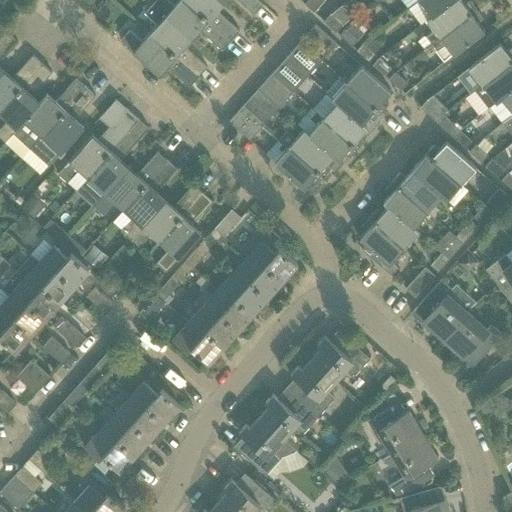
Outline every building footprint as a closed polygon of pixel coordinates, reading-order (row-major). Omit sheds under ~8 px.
[(167,0),(150,0),(153,2),(152,3),(192,39),(200,30),(222,50),(230,41),(185,0),(178,0),(173,5),(167,0)] [(224,3),(220,0),(185,0),(230,41),(239,31),(217,11),(224,3)] [(220,0),(224,3),(226,0),(238,0),(254,14),(263,4),(258,0),(220,0)] [(324,0),(308,0),(305,4),(314,12),(324,0)] [(419,0),(431,15),(432,16),(452,0),(419,0)] [(426,19),(434,29),(426,36),(431,43),(476,8),(469,0),(468,0),(464,4),(461,0),(452,0),(432,16),(431,15),(426,19)] [(192,39),(152,3),(144,12),(156,24),(149,32),(198,77),(207,67),(184,46),(192,39)] [(476,8),(431,43),(436,50),(445,43),(454,54),(485,30),(478,21),(483,17),(476,8)] [(330,13),(324,20),(336,31),(343,24),(330,13)] [(352,22),(347,28),(340,36),(352,46),(364,33),(352,22)] [(328,52),(336,43),(316,24),(308,33),(328,52)] [(0,37),(0,74),(4,70),(0,66),(0,57),(16,39),(6,30),(0,37)] [(141,41),(128,30),(120,39),(160,74),(167,65),(190,86),(198,77),(149,32),(141,41)] [(286,57),(297,66),(311,50),(301,41),(286,57)] [(363,43),(356,50),(369,61),(375,54),(363,43)] [(482,84),(511,60),(511,47),(506,51),(500,43),(468,67),(482,84)] [(4,70),(0,74),(0,109),(42,63),(32,54),(12,77),(4,70)] [(286,57),(272,73),(293,91),(307,75),(297,66),(286,57)] [(379,58),(373,65),(385,75),(391,68),(379,58)] [(511,60),(482,84),(474,90),(480,97),(487,91),(495,102),(500,98),(500,97),(511,88),(511,60)] [(42,63),(0,109),(0,114),(6,120),(0,126),(0,135),(5,140),(13,132),(12,131),(40,102),(39,101),(32,94),(52,72),(42,63)] [(362,66),(347,83),(381,112),(388,104),(383,99),(390,91),(362,66)] [(394,72),(388,79),(401,90),(407,83),(394,72)] [(272,73),(264,81),(258,88),(279,107),(283,106),(285,104),(285,100),(293,91),(272,73)] [(47,93),(39,101),(40,102),(12,131),(13,132),(31,148),(86,87),(76,78),(55,101),(47,93)] [(381,112),(347,83),(332,99),(336,103),(337,103),(361,124),(362,123),(368,116),(373,120),(381,112)] [(86,87),(31,148),(48,164),(83,126),(75,118),(95,95),(86,87)] [(258,88),(244,104),(265,123),(279,107),(258,88)] [(500,98),(495,102),(490,106),(502,122),(511,114),(511,88),(500,97),(500,98)] [(426,100),(420,107),(437,122),(444,115),(448,110),(433,95),(426,100)] [(337,103),(336,103),(323,118),(357,148),(364,140),(359,136),(367,128),(362,123),(361,124),(337,103)] [(265,123),(244,104),(229,121),(250,140),(265,123)] [(60,169),(57,172),(76,189),(138,118),(126,108),(109,126),(99,138),(102,141),(101,142),(98,139),(92,133),(68,160),(60,169)] [(317,125),(309,134),(308,135),(333,156),(337,160),(345,152),(350,157),(357,148),(323,118),(315,111),(309,118),(317,125)] [(459,129),(444,115),(437,122),(452,136),(459,129)] [(138,118),(76,189),(94,205),(128,166),(121,159),(141,136),(149,128),(138,118)] [(304,129),(295,139),(286,131),(279,138),(283,141),(289,145),(324,176),(331,168),(326,163),(333,156),(308,135),(309,134),(304,129)] [(459,129),(452,136),(464,147),(470,140),(460,129),(459,129)] [(278,147),(283,152),(274,162),(304,188),(311,180),(316,184),(324,176),(289,145),(283,141),(278,147)] [(434,146),(426,154),(461,183),(475,167),(446,142),(438,150),(434,146)] [(469,151),(481,161),(488,154),(475,143),(469,151)] [(137,174),(128,166),(94,205),(103,213),(115,200),(123,208),(167,159),(157,151),(137,174)] [(426,154),(412,169),(441,194),(440,195),(446,200),(461,183),(426,154)] [(485,165),(497,176),(504,168),(491,157),(485,165)] [(167,159),(123,208),(132,216),(120,228),(130,237),(164,198),(156,191),(177,168),(167,159)] [(441,194),(412,169),(405,177),(400,173),(392,181),(426,210),(434,217),(440,210),(433,203),(440,195),(441,194)] [(501,179),(511,189),(511,175),(507,172),(501,179)] [(426,210),(392,181),(385,189),(390,194),(383,202),(387,206),(389,205),(412,226),(413,225),(426,210)] [(173,206),(164,198),(130,237),(139,245),(151,233),(159,240),(202,191),(193,183),(173,206)] [(488,199),(495,206),(505,195),(498,188),(488,199)] [(202,191),(159,240),(169,248),(157,261),(167,270),(201,231),(192,223),(213,200),(202,191)] [(33,192),(22,206),(34,217),(46,203),(33,192)] [(473,216),(480,222),(491,210),(484,204),(473,216)] [(389,205),(387,206),(381,214),(376,209),(369,218),(404,247),(419,231),(413,225),(412,226),(389,205)] [(215,227),(225,235),(241,217),(231,209),(215,227)] [(404,247),(369,218),(361,226),(366,230),(359,238),(366,244),(362,249),(390,275),(397,268),(391,262),(404,247)] [(470,220),(459,232),(454,236),(462,243),(477,226),(470,220)] [(60,227),(53,236),(59,242),(67,234),(60,227)] [(246,244),(241,249),(247,255),(261,268),(264,265),(281,279),(296,262),(278,247),(275,251),(267,243),(270,239),(259,229),(246,244)] [(211,230),(200,242),(208,250),(219,238),(211,230)] [(462,243),(454,236),(448,231),(435,246),(441,252),(440,252),(448,259),(462,243)] [(71,253),(70,251),(67,255),(54,244),(39,262),(51,273),(56,268),(73,284),(87,267),(78,258),(71,253)] [(79,244),(71,253),(78,258),(85,250),(79,244)] [(95,245),(83,258),(96,269),(107,256),(95,245)] [(197,247),(186,260),(193,267),(205,254),(197,247)] [(448,259),(440,252),(430,264),(437,270),(448,259)] [(467,252),(457,262),(467,272),(477,262),(467,252)] [(505,253),(485,268),(509,299),(511,296),(511,261),(511,262),(505,253)] [(51,273),(39,262),(30,254),(16,270),(25,278),(37,289),(41,285),(58,300),(73,284),(56,268),(51,273)] [(261,268),(247,255),(233,272),(247,284),(250,281),(266,296),(281,279),(264,265),(261,268)] [(182,263),(170,276),(179,284),(190,270),(182,263)] [(434,274),(427,268),(425,266),(406,288),(415,295),(434,274)] [(247,284),(233,272),(218,288),(232,300),(234,297),(251,312),(266,296),(250,281),(247,284)] [(25,278),(10,294),(23,306),(27,301),(44,316),(58,300),(41,285),(37,289),(25,278)] [(167,280),(156,293),(164,300),(175,287),(167,280)] [(451,289),(441,280),(417,305),(418,306),(423,301),(432,310),(423,320),(443,338),(466,312),(446,294),(451,289)] [(106,313),(114,303),(95,286),(87,296),(106,313)] [(232,300),(218,288),(203,305),(217,317),(220,314),(236,329),(251,312),(234,297),(232,300)] [(164,300),(156,293),(139,311),(149,320),(166,301),(164,300)] [(23,306),(10,294),(0,305),(0,314),(8,322),(11,318),(29,333),(44,316),(27,301),(23,306)] [(91,329),(100,320),(81,303),(72,312),(91,329)] [(203,305),(188,321),(202,334),(205,330),(222,345),(236,329),(220,314),(217,317),(203,305)] [(485,328),(466,312),(443,338),(463,355),(472,345),(483,355),(501,334),(490,323),(485,328)] [(8,322),(0,314),(0,338),(14,350),(29,333),(11,318),(8,322)] [(58,329),(76,346),(85,336),(66,319),(58,329)] [(202,334),(188,321),(173,338),(187,351),(190,347),(207,361),(222,345),(205,330),(202,334)] [(355,332),(348,340),(341,333),(332,343),(325,336),(317,344),(321,347),(311,358),(335,380),(344,370),(353,377),(369,358),(359,349),(367,341),(355,332)] [(62,362),(70,353),(51,336),(43,346),(62,362)] [(111,347),(94,366),(101,373),(103,375),(120,356),(111,347)] [(35,392),(50,375),(31,358),(16,375),(35,392)] [(298,381),(289,391),(317,416),(333,398),(326,391),(335,380),(311,358),(301,369),(298,366),(290,374),(298,381)] [(101,373),(94,366),(83,378),(90,385),(101,373)] [(144,380),(129,398),(142,410),(147,405),(163,420),(178,403),(160,388),(157,392),(144,380)] [(72,405),(83,394),(75,387),(64,400),(74,408),(75,407),(72,405)] [(0,407),(6,413),(14,403),(0,390),(0,407)] [(269,405),(258,418),(282,439),(283,438),(292,428),(300,435),(317,416),(289,391),(280,401),(277,397),(276,397),(273,394),(265,402),(269,405)] [(129,398),(114,414),(128,425),(131,422),(148,437),(163,420),(147,405),(142,410),(129,398)] [(74,408),(64,400),(48,418),(58,427),(74,408)] [(128,425),(114,414),(104,406),(98,412),(109,421),(99,431),(112,442),(116,438),(134,453),(148,437),(131,422),(128,425)] [(394,453),(423,435),(408,411),(396,418),(389,406),(365,421),(379,442),(385,439),(392,451),(394,453)] [(246,439),(237,449),(265,474),(281,456),(293,452),(295,450),(296,449),(283,438),(282,439),(258,418),(249,428),(246,424),(238,433),(242,436),(246,439)] [(99,431),(85,447),(97,459),(101,455),(119,470),(134,453),(116,438),(112,442),(99,431)] [(394,453),(392,451),(380,458),(383,462),(396,466),(400,463),(406,474),(389,484),(395,494),(408,490),(432,476),(425,464),(436,457),(423,435),(394,453)] [(314,447),(306,457),(317,467),(325,457),(314,447)] [(37,449),(28,458),(47,475),(56,466),(37,449)] [(41,482),(22,465),(14,475),(33,492),(41,482)] [(267,511),(276,501),(247,476),(239,486),(231,479),(224,488),(228,491),(217,503),(227,511),(267,511)] [(26,499),(7,482),(0,490),(0,492),(18,509),(26,499)] [(103,495),(90,484),(75,500),(89,511),(93,508),(97,511),(119,511),(124,506),(107,490),(103,495)] [(400,497),(399,497),(404,511),(403,511),(447,511),(444,498),(431,502),(427,489),(400,497)] [(511,491),(502,496),(505,507),(506,511),(511,511),(511,491)] [(89,511),(75,500),(64,511),(97,511),(93,508),(89,511)] [(227,511),(217,503),(209,511),(207,511),(205,510),(202,511),(227,511)]
